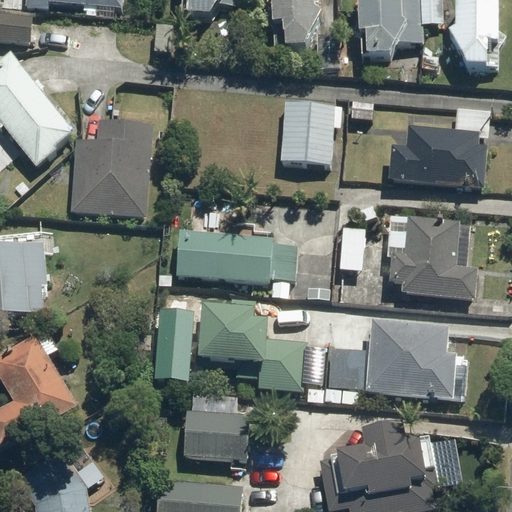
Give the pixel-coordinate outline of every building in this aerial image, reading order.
[(51,8),(124,14),(125,0),(30,0),(29,13),(50,15),(51,8)] [(249,0),(184,0),(183,22),(213,24),(223,11),(249,13),(249,0)] [(318,0),(274,0),(276,20),(268,25),(276,36),(277,55),(309,54),(326,20),(319,17),(318,0)] [(405,0),(377,0),(361,1),(363,26),(354,38),(363,41),(364,63),(394,62),(399,50),(425,49),(424,30),(446,29),(444,0),(421,0),(406,1),(405,0)] [(503,10),(461,10),(458,36),(452,41),(469,74),(491,74),(491,63),(492,63),(492,51),(502,51),(503,10)] [(0,55),(1,46),(34,49),(36,23),(0,20),(0,55)] [(15,64),(0,75),(0,125),(39,174),(79,142),(15,64)] [(377,108),(351,106),(350,126),(376,127),(377,108)] [(339,111),(288,107),(283,167),(334,171),(337,133),(343,134),(344,113),(338,113),(339,111)] [(458,136),(411,132),(409,154),(393,153),(391,187),(487,195),(490,152),(481,152),(482,144),(490,144),(492,117),(459,114),(458,136)] [(100,149),(78,147),(72,217),(148,224),(156,132),(102,127),(100,149)] [(462,229),(394,223),(390,264),(395,265),(392,291),(405,292),(404,300),(477,307),(480,274),(469,273),(473,232),(462,231),(462,229)] [(367,234),(346,233),(344,277),(365,278),(367,234)] [(275,244),(182,237),(178,282),(271,290),(272,285),(298,287),(300,253),(274,251),(275,244)] [(46,251),(0,254),(0,324),(46,322),(45,296),(49,296),(46,251)] [(259,318),(204,313),(199,368),(262,373),(260,393),(305,397),(309,349),(271,346),(273,329),(258,328),(259,318)] [(452,334),(375,327),(368,400),(455,407),(459,361),(450,360),(452,334)] [(79,412),(37,342),(0,363),(0,388),(5,385),(19,409),(0,420),(0,450),(4,457),(79,412)] [(368,355),(331,352),(329,392),(365,395),(368,355)] [(252,423),(190,418),(186,463),(249,467),(252,423)] [(333,465),(322,467),(329,511),(438,511),(435,495),(441,494),(433,445),(410,449),(407,432),(365,439),(368,456),(332,461),(333,465)] [(92,511),(90,493),(64,458),(20,489),(36,511),(92,511)] [(243,511),(245,493),(162,486),(160,511),(243,511)]
